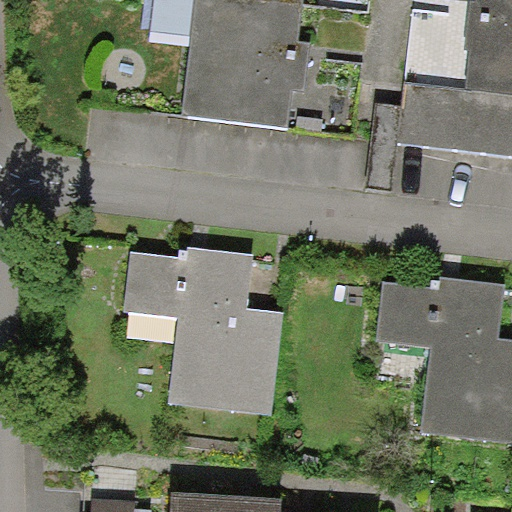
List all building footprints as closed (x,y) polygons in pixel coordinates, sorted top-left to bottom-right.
[(292,9),(206,0),(193,0),(181,120),(280,130),(292,9)] [(206,0),(292,9),(293,0),(206,0)] [(511,0),(470,0),(460,97),(511,102),(511,0)] [(511,104),(403,92),(396,151),(511,164),(511,104)] [(175,325),(165,410),(273,423),(286,316),(248,311),(254,256),(190,248),(188,268),(128,261),(121,318),(175,325)] [(430,350),(419,435),(511,446),(511,337),(502,337),(509,281),(445,273),(442,294),(382,286),(375,344),(430,350)] [(124,511),(125,501),(78,499),(77,511),(124,511)] [(177,500),(176,511),(231,511),(232,503),(177,500)] [(232,503),(231,511),(279,511),(280,506),(232,503)]
